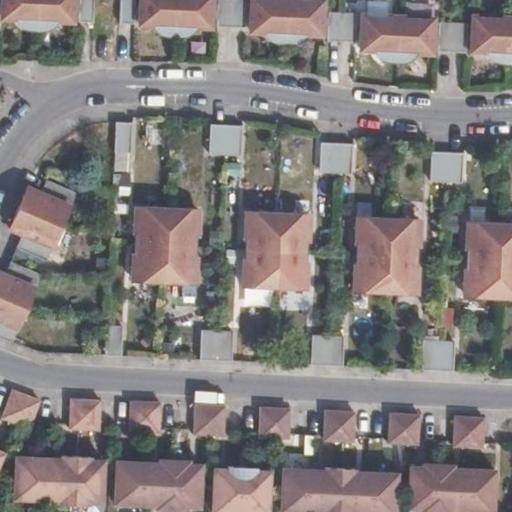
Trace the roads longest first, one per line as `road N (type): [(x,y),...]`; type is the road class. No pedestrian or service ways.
road 1 (residential): [(0,361),(51,377),(511,394)]
road 2 (residential): [(511,111),(374,113),(204,86),(122,82),(53,100)]
